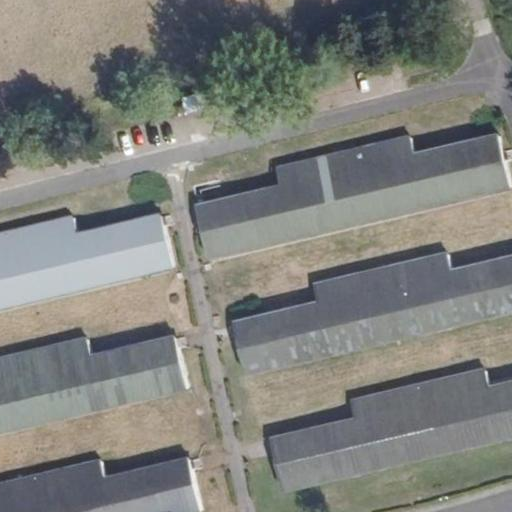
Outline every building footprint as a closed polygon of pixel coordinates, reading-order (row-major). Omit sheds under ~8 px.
[(209,258),(511,186),(498,134),(414,155),(409,136),(275,169),(278,188),(198,207),(209,258)] [(0,309),(173,267),(160,214),(77,235),(71,217),(0,234),(0,309)] [(246,375),(511,312),(511,257),(449,273),(445,255),(313,286),(316,303),(235,323),(246,375)] [(0,433),(187,388),(174,336),(92,356),(86,337),(0,358),(0,433)] [(283,493),(511,436),(511,382),(486,388),(480,372),(351,401),(355,418),(271,440),(283,493)] [(0,511),(198,511),(203,511),(191,457),(106,477),(101,460),(0,483),(0,511)]
